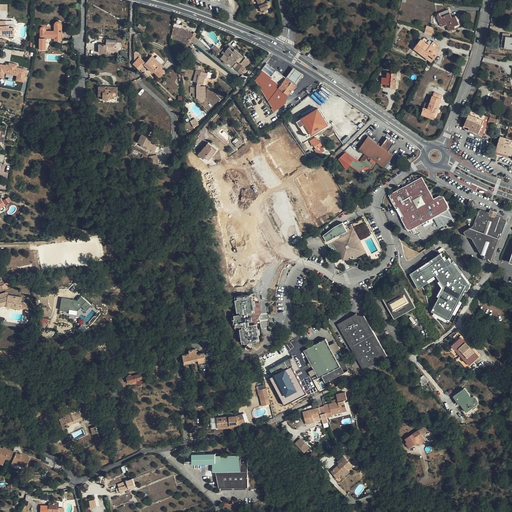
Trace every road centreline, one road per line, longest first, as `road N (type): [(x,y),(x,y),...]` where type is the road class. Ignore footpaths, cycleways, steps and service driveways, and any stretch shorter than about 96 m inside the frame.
road 1 (residential): [(413,166),(377,198),(388,261),(344,282),(312,264),(294,268),(287,317),(246,354)]
road 2 (residential): [(272,420),(233,439),(143,448),(76,478)]
road 3 (secondary): [(282,49),(427,149)]
road 4 (residential): [(490,0),(475,65),(441,147)]
road 5 (secondary): [(150,0),(282,49)]
